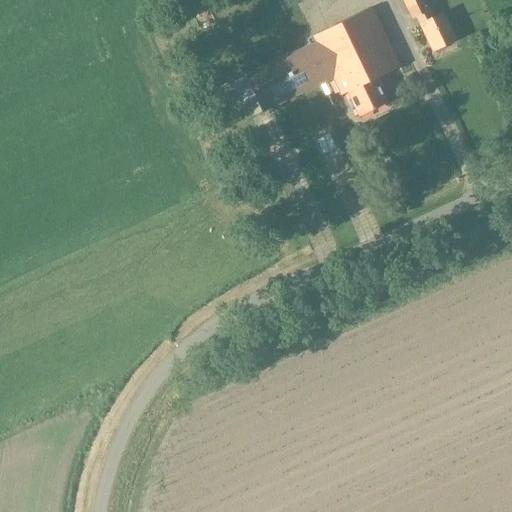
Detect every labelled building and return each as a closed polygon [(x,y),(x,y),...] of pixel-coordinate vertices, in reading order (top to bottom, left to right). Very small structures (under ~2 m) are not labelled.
[(415,19),(419,25),(433,19),(426,7),(424,8),(420,0),(402,0),(411,18),(415,19)] [(358,117),(385,104),(373,80),(399,68),(370,9),(312,37),(314,43),(243,77),(261,113),(332,79),(340,96),(346,93),(358,117)] [(433,19),(419,25),(418,25),(431,53),(455,41),(442,14),(433,19)] [(416,52),(426,47),(415,24),(406,28),(416,52)] [(255,127),(267,151),(280,144),(269,120),(255,127)] [(329,137),(315,142),(323,164),(337,159),(329,137)] [(285,148),(267,156),(281,188),(299,180),(285,148)]
